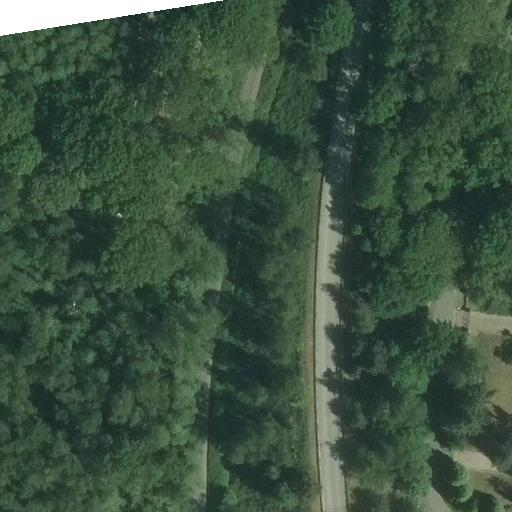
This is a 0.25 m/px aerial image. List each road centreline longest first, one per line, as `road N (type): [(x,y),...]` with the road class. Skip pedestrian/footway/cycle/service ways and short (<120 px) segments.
road 1 (unclassified): [(278,0),(236,155),(219,257),(198,511)]
road 2 (unclassified): [(480,0),(427,462),(436,511)]
road 3 (unclassified): [(364,0),(333,193),(335,511)]
